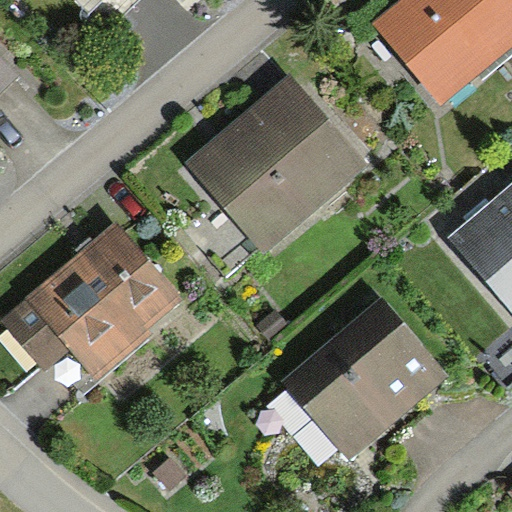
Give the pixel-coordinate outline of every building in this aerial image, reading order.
[(511,0),(403,0),(377,21),(440,102),(511,47),(511,0)] [(365,163),(290,77),(187,165),(262,251),(365,163)] [(511,185),(452,236),(511,307),(511,185)] [(166,302),(110,237),(0,330),(36,372),(59,352),(79,376),(166,302)] [(448,373),(383,297),(283,382),(348,459),(448,373)]
